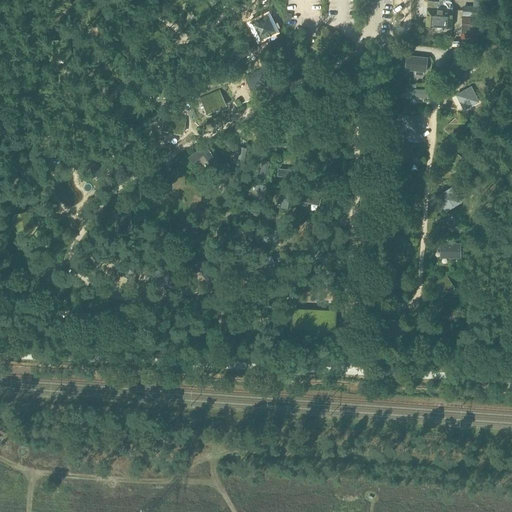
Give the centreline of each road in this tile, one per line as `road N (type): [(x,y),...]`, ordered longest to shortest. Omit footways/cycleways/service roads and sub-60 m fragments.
road 1 (track): [(511,469),(250,449),(211,453),(165,481),(33,474),(0,458)]
road 2 (unclassified): [(0,353),(511,379)]
road 3 (track): [(61,118),(136,80),(256,0)]
road 4 (track): [(353,217),(320,228),(221,211),(187,191),(164,159)]
